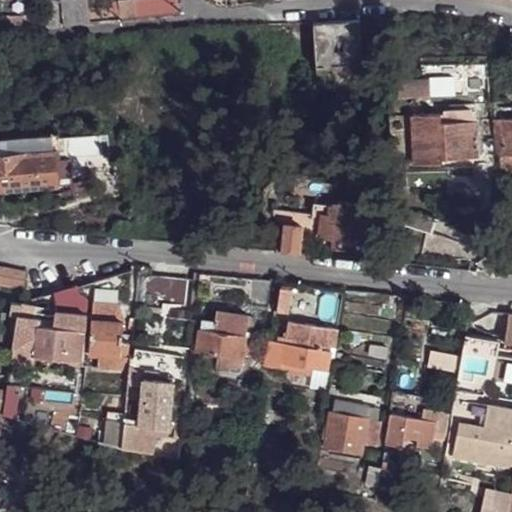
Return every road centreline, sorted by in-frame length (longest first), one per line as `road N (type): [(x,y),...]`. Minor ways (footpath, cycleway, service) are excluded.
road 1 (unclassified): [(0,247),(511,293)]
road 2 (residential): [(511,11),(434,3),(203,19),(191,0)]
